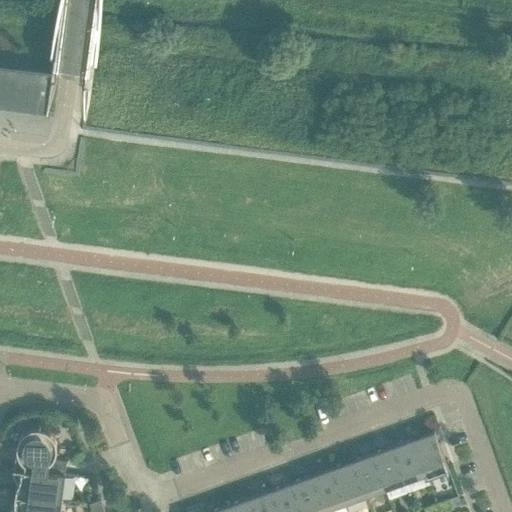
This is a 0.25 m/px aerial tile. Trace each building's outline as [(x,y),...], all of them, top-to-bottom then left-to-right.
[(45,427),(41,426),(36,425),(32,426),(29,427),(25,429),(22,431),(20,435),(18,438),(17,442),(17,443),(17,446),(17,450),(18,453),(20,456),(22,459),(25,461),(24,466),(14,465),(32,468),(39,469),(44,469),(53,471),(65,472),(67,459),(68,459),(68,458),(54,456),(55,453),(57,449),(57,445),(57,441),(56,438),(54,434),(51,431),(48,429),(45,427)] [(449,469),(434,429),(413,437),(426,472),(424,472),(426,477),(449,469)] [(426,472),(413,437),(392,444),(405,479),(424,472),(425,477),(426,477),(424,472),(426,472)] [(405,479),(392,444),(372,452),(385,487),(405,479)] [(385,487),(372,452),(352,459),(365,494),(385,487)] [(365,494),(352,459),(332,466),(344,501),(365,494)] [(62,498),(65,472),(53,471),(44,469),(39,469),(32,468),(14,465),(13,466),(24,467),(24,472),(21,472),(20,475),(20,477),(19,479),(17,483),(16,486),(16,488),(15,492),(28,494),(49,497),(62,498)] [(344,501),(332,466),(311,474),(324,509),(344,501)] [(314,511),(324,509),(311,474),(291,481),(302,511),(314,511)] [(302,511),(291,481),(271,488),(279,511),(302,511)] [(279,511),(271,488),(250,496),(255,511),(279,511)] [(59,511),(62,498),(49,497),(28,494),(15,492),(15,497),(15,499),(15,503),(15,504),(16,506),(16,508),(16,510),(15,511),(59,511)] [(255,511),(250,496),(229,503),(232,511),(255,511)] [(453,507),(449,497),(436,502),(440,511),(453,507)] [(105,511),(100,498),(89,502),(92,511),(105,511)] [(438,511),(440,511),(436,502),(424,506),(426,511),(438,511)] [(232,511),(229,503),(209,510),(209,511),(232,511)]
